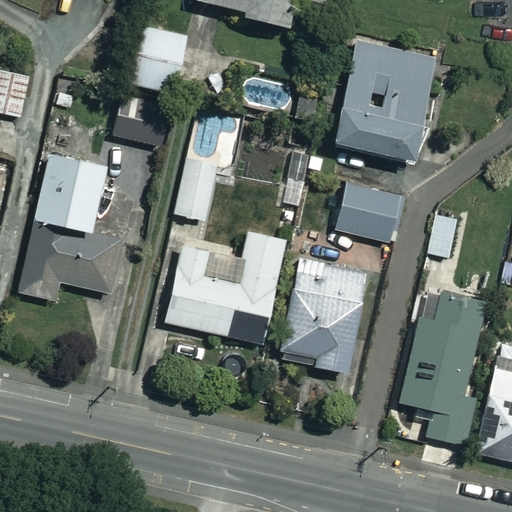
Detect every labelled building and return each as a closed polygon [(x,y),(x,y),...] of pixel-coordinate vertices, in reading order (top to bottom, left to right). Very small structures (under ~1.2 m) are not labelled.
[(195,0),(235,11),(234,14),(278,26),(284,0),(310,0),(320,3),(320,0),(195,0)] [(184,37),(134,24),(120,82),(170,94),(184,37)] [(431,59),(351,37),(324,138),(404,160),(431,59)] [(0,113),(15,117),(25,77),(0,71),(0,113)] [(161,106),(113,97),(105,135),(154,145),(161,106)] [(209,156),(183,150),(167,213),(203,221),(215,174),(205,172),(209,156)] [(90,162),(43,151),(28,218),(75,228),(90,162)] [(294,206),(301,175),(285,171),(278,202),(294,206)] [(397,197),(338,183),(328,228),(386,242),(397,197)] [(451,219),(431,214),(423,253),(443,257),(451,219)] [(113,244),(26,226),(13,292),(48,300),(52,281),(103,292),(113,244)] [(277,238),(241,229),(235,253),(176,239),(157,320),(253,342),(277,238)] [(359,273),(292,258),(270,355),(337,371),(359,273)] [(477,303),(425,291),(419,318),(412,317),(391,400),(426,409),(420,435),(456,444),(468,397),(455,394),(477,303)] [(511,344),(493,340),(466,451),(511,462),(511,344)]
